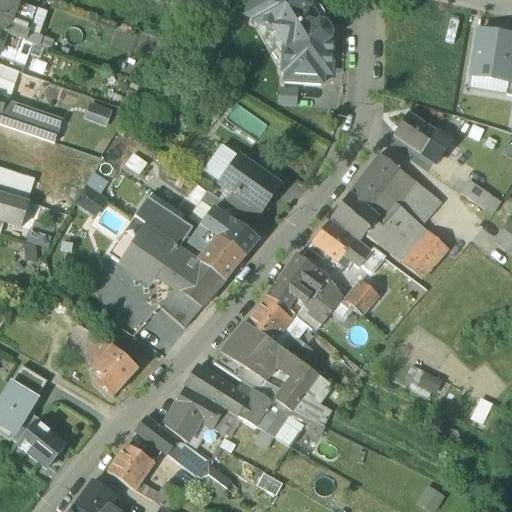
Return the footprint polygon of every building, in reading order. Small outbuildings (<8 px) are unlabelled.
[(11,0),(10,0),(0,0),(0,34),(5,37),(17,3),(18,2),(11,0)] [(39,0),(10,0),(11,0),(18,2),(17,3),(36,10),(39,0)] [(249,0),(243,15),(255,19),(262,0),(249,0)] [(310,3),(307,0),(262,0),(255,19),(254,22),(272,30),(284,48),(282,72),(286,72),(321,74),(329,75),(331,44),(329,40),(330,35),(324,25),(319,24),(309,8),(310,3)] [(36,10),(17,3),(5,37),(37,48),(41,38),(28,33),(36,10)] [(480,33),(472,80),(490,83),(491,77),(509,80),(511,69),(511,62),(511,41),(497,39),(498,36),(480,33)] [(321,74),(286,72),(285,84),(320,87),(321,74)] [(11,85),(0,81),(0,114),(1,114),(3,108),(11,85)] [(296,91),(278,91),(278,106),(296,106),(296,91)] [(0,114),(0,126),(53,145),(59,128),(3,108),(1,114),(0,114)] [(305,123),(308,114),(294,110),(291,119),(305,123)] [(435,134),(407,115),(392,137),(420,155),(435,134)] [(435,134),(420,155),(435,165),(449,144),(435,134)] [(222,147),(203,174),(219,186),(239,159),(222,147)] [(398,171),(378,155),(346,199),(364,215),(398,171)] [(278,188),(239,159),(219,186),(232,195),(232,194),(259,214),(260,214),(278,188)] [(34,180),(0,169),(0,194),(26,203),(34,180)] [(406,178),(401,184),(404,188),(411,181),(406,178)] [(404,188),(400,194),(403,196),(394,207),(405,216),(425,192),(411,181),(404,188)] [(492,199),(468,183),(460,195),(483,211),(492,199)] [(106,202),(84,187),(73,206),(95,219),(106,202)] [(26,203),(0,194),(0,222),(20,229),(28,205),(28,204),(26,203)] [(224,206),(207,194),(200,203),(211,211),(220,217),(227,208),(224,206)] [(259,214),(232,194),(232,195),(224,206),(227,208),(252,226),(261,215),(260,214),(259,214)] [(364,215),(346,199),(331,219),(359,244),(364,239),(377,226),(364,215)] [(211,211),(200,203),(187,220),(199,227),(211,211)] [(178,250),(191,231),(180,224),(177,227),(144,204),(133,219),(146,228),(178,250)] [(394,207),(377,226),(387,236),(405,216),(394,207)] [(211,211),(199,227),(217,240),(217,239),(230,224),(220,217),(211,211)] [(387,236),(377,248),(397,262),(423,231),(405,216),(387,236)] [(511,217),(495,242),(511,254),(511,217)] [(133,219),(107,256),(121,265),(146,228),(133,219)] [(257,241),(231,222),(230,224),(217,239),(243,258),(257,241)] [(353,243),(328,224),(312,244),(337,264),(346,253),(353,243)] [(377,226),(364,239),(377,248),(387,236),(377,226)] [(199,227),(187,245),(202,256),(217,240),(199,227)] [(178,250),(146,228),(121,265),(147,283),(156,279),(173,291),(201,310),(224,282),(197,263),(178,250)] [(423,231),(397,262),(423,280),(447,253),(423,231)] [(49,240),(29,233),(25,243),(46,250),(49,240)] [(243,258),(217,239),(217,240),(202,256),(197,263),(224,282),(243,258)] [(362,250),(353,243),(346,253),(354,260),(362,250)] [(327,281),(295,257),(280,278),(309,299),(312,301),(313,301),(327,281)] [(327,281),(313,301),(320,306),(330,313),(340,299),(327,281)] [(277,282),(265,298),(276,305),(279,301),(287,290),(277,282)] [(376,297),(360,284),(344,304),(361,318),(377,298),(376,297)] [(201,310),(173,291),(158,308),(183,330),(201,310)] [(309,299),(296,317),(307,324),(320,306),(313,301),(312,301),(309,299)] [(285,305),(279,301),(276,305),(282,309),(285,305)] [(290,322),(263,302),(245,326),(272,346),(290,322)] [(272,346),(245,326),(222,358),(244,372),(264,384),(274,368),(291,380),(301,366),(272,346)] [(98,343),(88,336),(83,344),(79,341),(77,345),(91,354),(98,343)] [(113,352),(98,343),(91,354),(103,362),(113,352)] [(103,362),(94,370),(104,380),(100,385),(107,391),(112,387),(120,392),(139,374),(113,352),(103,362)] [(244,372),(222,358),(215,368),(238,383),(244,372)] [(291,380),(273,406),(292,415),(303,399),(311,387),(317,378),(301,366),(291,380)] [(12,384),(36,398),(45,383),(21,368),(12,384)] [(413,368),(407,383),(436,395),(442,380),(413,368)] [(226,392),(195,375),(184,392),(186,394),(201,402),(216,410),(226,392)] [(332,389),(317,378),(311,387),(325,397),(332,389)] [(12,384),(10,383),(0,399),(0,435),(17,447),(35,425),(36,425),(40,421),(32,414),(38,400),(36,398),(12,384)] [(246,407),(226,392),(216,410),(238,422),(246,407)] [(201,402),(186,394),(175,413),(195,425),(205,407),(200,404),(201,402)] [(255,394),(246,407),(238,422),(255,432),(273,406),(255,394)] [(312,404),(303,399),(292,415),(323,431),(329,417),(311,406),(312,404)] [(471,421),(484,426),(492,404),(479,399),(471,421)] [(221,415),(205,407),(195,425),(211,434),(221,415)] [(164,430),(185,446),(195,425),(175,413),(164,430)] [(177,447),(144,422),(133,437),(168,460),(173,452),(177,447)] [(36,425),(35,425),(17,447),(46,470),(63,447),(36,425)] [(153,464),(125,447),(107,475),(134,493),(153,464)] [(194,468),(173,452),(168,460),(188,475),(194,468)] [(214,477),(196,464),(188,475),(187,477),(205,489),(214,477)] [(231,482),(210,467),(207,471),(214,477),(205,489),(220,499),(231,482)] [(165,511),(172,511),(182,498),(163,485),(157,495),(140,484),(134,493),(162,510),(165,511)] [(113,500),(90,485),(73,509),(77,511),(104,511),(105,511),(106,511),(108,507),(113,500)] [(427,487),(418,504),(433,511),(434,511),(443,495),(427,487)]
